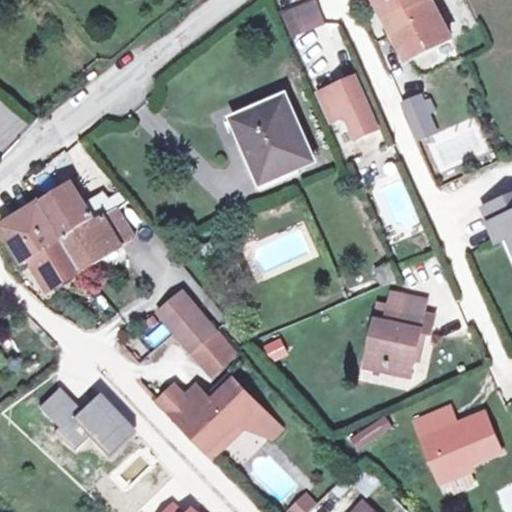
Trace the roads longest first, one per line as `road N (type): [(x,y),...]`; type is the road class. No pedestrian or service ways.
road 1 (residential): [(0,258),(7,278),(225,511)]
road 2 (residential): [(212,0),(0,174)]
